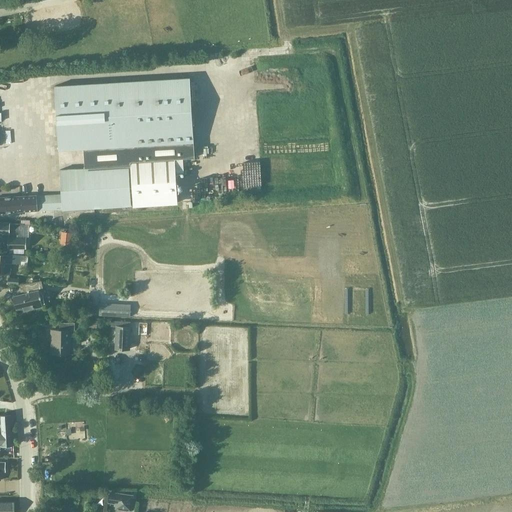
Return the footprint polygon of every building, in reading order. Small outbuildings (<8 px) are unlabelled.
[(34,1),(34,0),(0,0),(0,8),(35,2),(34,1)] [(0,215),(38,213),(51,212),(63,212),(64,212),(64,214),(68,213),(68,211),(131,207),(131,201),(133,200),(133,206),(177,203),(175,173),(183,173),(182,159),(194,158),(190,78),(54,86),(58,152),(88,150),(89,170),(60,172),(62,196),(37,198),(0,200),(0,215)] [(23,224),(9,224),(0,224),(0,236),(8,236),(8,238),(8,249),(26,249),(26,237),(23,237),(23,224)] [(72,233),(61,232),(60,244),(71,245),(72,233)] [(9,274),(10,264),(20,265),(21,258),(8,257),(8,258),(0,257),(0,275),(6,276),(6,274),(9,274)] [(43,291),(41,281),(22,285),(24,295),(14,298),(17,310),(22,309),(23,312),(42,307),(39,295),(44,294),(43,291)] [(111,321),(111,326),(116,327),(115,350),(130,350),(131,326),(130,326),(130,322),(111,321)] [(69,333),(74,333),(74,324),(59,324),(59,332),(52,332),(52,356),(69,356),(69,333)] [(0,430),(12,430),(11,416),(0,416),(0,430)] [(0,446),(13,446),(12,430),(0,430),(0,446)] [(132,496),(110,493),(109,503),(116,504),(115,509),(130,511),(132,496)] [(0,511),(13,511),(13,502),(0,501),(0,511)]
